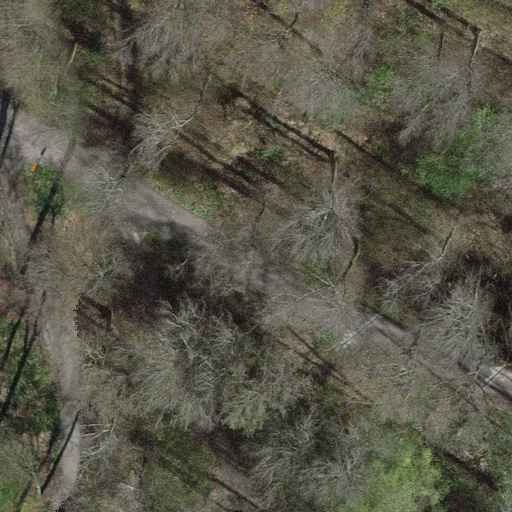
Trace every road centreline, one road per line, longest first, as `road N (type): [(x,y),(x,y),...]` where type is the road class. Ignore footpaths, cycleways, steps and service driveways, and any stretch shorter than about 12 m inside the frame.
road 1 (track): [(0,117),(484,377),(511,384)]
road 2 (track): [(0,176),(41,263),(67,357),(80,435),(70,511)]
